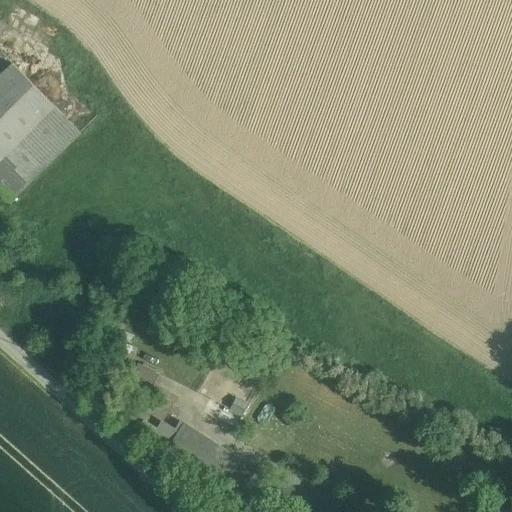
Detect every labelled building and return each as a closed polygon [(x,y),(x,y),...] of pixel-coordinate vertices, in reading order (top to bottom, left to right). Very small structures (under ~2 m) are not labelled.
[(13,64),(0,76),(0,160),(55,106),(13,64)] [(55,106),(0,160),(0,192),(9,202),(81,132),(55,106)] [(256,355),(244,350),(240,360),(252,366),(256,355)] [(150,390),(158,372),(131,360),(123,378),(150,390)] [(158,376),(155,383),(172,393),(175,386),(158,376)] [(250,406),(235,398),(230,407),(245,415),(250,406)] [(161,424),(153,436),(170,447),(178,434),(161,424)] [(170,447),(186,457),(198,435),(183,426),(178,434),(170,447)] [(213,445),(198,435),(186,457),(200,465),(213,445)] [(153,436),(147,446),(209,484),(215,474),(219,477),(232,457),(213,445),(200,465),(186,457),(170,447),(153,436)] [(219,477),(243,492),(256,472),(232,457),(219,477)] [(266,478),(256,472),(243,492),(254,499),(266,478)]
